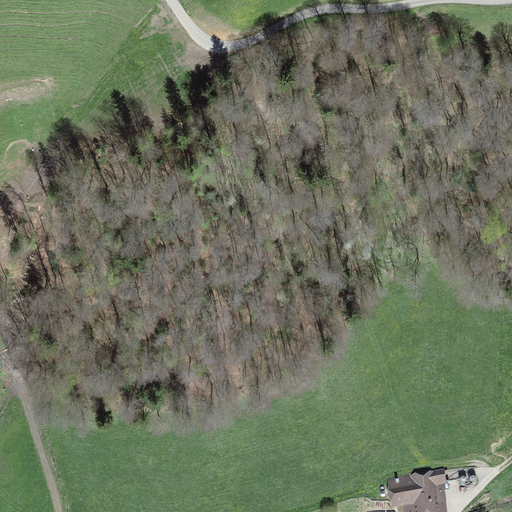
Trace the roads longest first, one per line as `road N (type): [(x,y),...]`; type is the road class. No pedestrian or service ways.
road 1 (unclassified): [(171,0),(202,40),(226,48),(314,10),(431,0)]
road 2 (track): [(491,476),(481,465),(430,466),(396,472),(371,495)]
